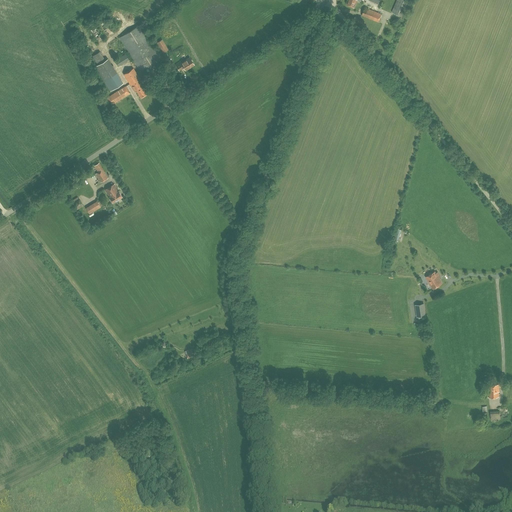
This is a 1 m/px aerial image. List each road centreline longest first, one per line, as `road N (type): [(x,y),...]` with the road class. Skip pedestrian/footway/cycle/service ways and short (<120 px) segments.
road 1 (track): [(335,8),(237,260),(266,511)]
road 2 (tertiary): [(0,219),(329,4)]
road 3 (unclassified): [(511,225),(329,4)]
road 4 (track): [(245,236),(163,111)]
